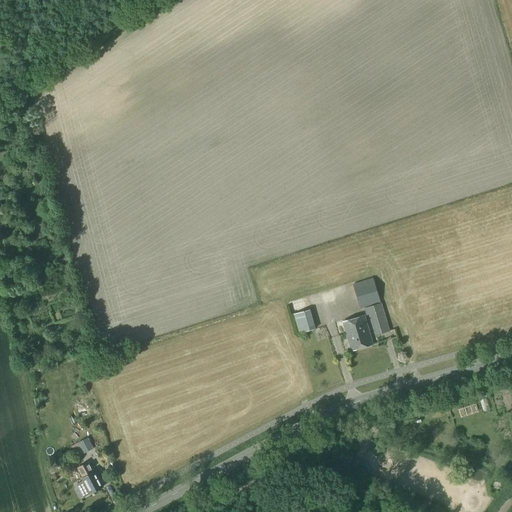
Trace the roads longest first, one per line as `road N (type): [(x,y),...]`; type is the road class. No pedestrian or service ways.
road 1 (tertiary): [(139,511),(351,404),(511,355)]
road 2 (track): [(0,106),(159,0)]
